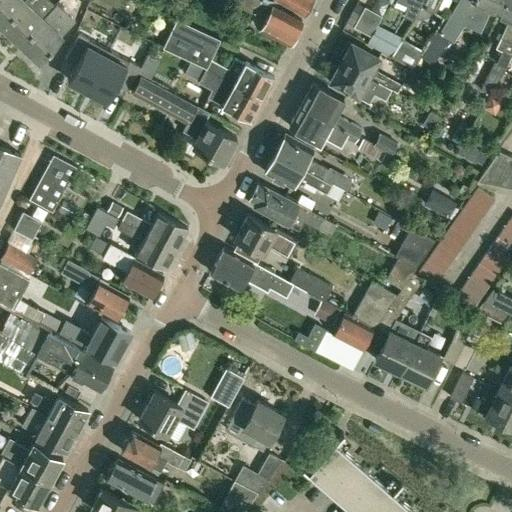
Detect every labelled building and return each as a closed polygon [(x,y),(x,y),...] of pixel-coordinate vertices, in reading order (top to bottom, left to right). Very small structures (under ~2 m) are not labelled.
[(23,0),(0,25),(19,42),(43,16),(54,4),(49,0),(23,0)] [(0,0),(0,24),(0,25),(23,0),(0,0)] [(302,19),(285,10),(267,0),(241,0),(240,2),(255,11),(249,21),(289,43),(302,19)] [(305,13),(311,0),(279,0),(283,2),(283,1),(305,13)] [(412,0),(405,17),(412,21),(415,17),(425,0),(412,0)] [(425,0),(415,17),(417,18),(420,19),(422,19),(425,19),(427,19),(429,18),(432,17),(434,15),(435,14),(436,12),(442,0),(425,0)] [(476,0),(467,22),(481,28),(490,9),(499,14),(504,0),(476,0)] [(511,0),(504,0),(499,14),(509,18),(496,46),(502,49),(496,61),(494,60),(480,89),(490,94),(509,59),(511,53),(511,0)] [(469,6),(461,1),(451,15),(460,21),(469,6)] [(54,4),(43,16),(19,42),(38,60),(62,34),(75,20),(56,2),(54,4)] [(354,25),(371,35),(382,15),(364,5),(354,25)] [(460,21),(451,15),(448,14),(439,29),(451,37),(461,21),(460,21)] [(263,98),(275,76),(245,60),(244,62),(234,56),(229,67),(210,57),(220,37),(177,17),(164,46),(191,59),(206,66),(219,74),(263,98)] [(449,38),(437,30),(420,57),(432,65),(449,38)] [(384,51),(391,55),(400,38),(393,34),(384,51)] [(110,47),(90,36),(69,76),(89,87),(110,47)] [(401,38),(391,55),(413,66),(423,50),(401,38)] [(378,55),(369,50),(351,40),(350,42),(347,41),(341,52),(344,53),(341,60),(390,86),(396,89),(401,81),(372,66),(378,55)] [(130,58),(110,47),(89,87),(108,98),(130,58)] [(212,87),(208,94),(222,102),(221,103),(251,119),(263,98),(219,74),(206,66),(191,59),(185,71),(199,79),(199,80),(212,87)] [(386,95),(390,86),(341,60),(337,66),(335,65),(329,76),(331,77),(331,79),(369,99),(374,89),(386,95)] [(224,161),(237,136),(209,120),(213,113),(186,99),(142,75),(132,94),(187,123),(183,130),(184,130),(177,145),(192,153),(197,145),(224,161)] [(357,134),(361,127),(336,113),(344,97),(313,81),(301,103),(352,130),(357,134)] [(412,88),(408,85),(406,84),(403,82),(402,84),(398,91),(402,93),(407,96),(408,95),(410,91),(412,88)] [(301,103),(289,125),(320,141),(328,126),(354,140),(357,134),(352,130),(301,103)] [(434,128),(442,114),(431,108),(423,122),(434,128)] [(286,131),(275,151),(322,177),(327,167),(307,156),(312,146),(286,131)] [(374,143),(374,144),(385,151),(391,155),(397,145),(380,134),(374,143)] [(385,151),(374,144),(374,143),(373,143),(363,137),(358,146),(357,148),(358,148),(380,160),(381,160),(381,159),(381,158),(385,151)] [(456,154),(466,160),(474,147),(464,141),(456,154)] [(0,202),(21,154),(0,144),(0,202)] [(493,157),(486,167),(478,178),(511,185),(511,154),(499,148),(493,157)] [(275,151),(264,170),(291,185),(297,175),(326,191),(331,181),(322,177),(275,151)] [(76,165),(53,153),(29,197),(52,210),(76,165)] [(322,177),(331,181),(337,170),(328,165),(327,167),(322,177)] [(299,201),(282,192),(265,183),(264,184),(258,181),(250,197),(256,200),(253,204),(271,214),(287,223),(298,229),(304,219),(318,227),(319,227),(327,231),(328,229),(331,231),(335,223),(298,203),(299,201)] [(470,187),(463,183),(458,191),(465,195),(470,187)] [(478,186),(472,195),(489,207),(495,198),(478,186)] [(472,195),(465,204),(482,216),(489,207),(472,195)] [(445,197),(437,212),(449,219),(457,204),(445,197)] [(465,204),(459,213),(476,225),(482,216),(465,204)] [(97,205),(91,215),(105,222),(113,226),(118,215),(107,210),(97,205)] [(127,208),(122,218),(177,247),(188,227),(158,210),(152,222),(127,208)] [(13,228),(32,239),(42,220),(23,210),(13,228)] [(371,223),(383,229),(389,217),(378,211),(371,223)] [(275,225),(274,227),(248,213),(235,236),(262,251),(267,243),(287,255),(297,237),(275,225)] [(459,213),(453,222),(470,234),(476,225),(459,213)] [(122,218),(117,226),(142,240),(136,251),(166,267),(177,247),(122,218)] [(511,222),(508,220),(503,228),(511,234),(511,222)] [(453,222),(446,231),(463,243),(470,234),(453,222)] [(425,253),(431,245),(436,238),(411,224),(394,255),(397,257),(415,267),(420,260),(425,253)] [(47,247),(32,239),(13,228),(7,239),(9,240),(0,256),(0,257),(29,273),(38,256),(30,252),(31,248),(43,254),(47,247)] [(511,234),(503,228),(497,236),(511,247),(511,234)] [(446,231),(440,240),(457,252),(463,243),(446,231)] [(120,279),(133,285),(150,295),(163,272),(134,257),(135,255),(110,241),(109,242),(95,234),(88,247),(126,268),(120,279)] [(511,247),(497,236),(491,245),(508,257),(511,250),(511,247)] [(436,238),(431,245),(452,260),(457,252),(440,240),(436,238)] [(254,261),(241,254),(223,245),(215,259),(216,259),(210,270),(240,286),(245,277),(266,288),(267,286),(284,296),(291,282),(254,261)] [(431,245),(425,253),(446,267),(452,260),(431,245)] [(491,245),(484,254),(501,266),(508,257),(491,245)] [(425,253),(420,260),(441,275),(446,267),(425,253)] [(484,254),(478,263),(495,275),(501,266),(484,254)] [(122,304),(128,294),(107,282),(108,280),(87,268),(88,266),(69,256),(61,270),(94,288),(88,299),(100,306),(116,315),(118,312),(120,314),(123,310),(125,305),(122,304)] [(29,273),(0,257),(0,300),(40,322),(46,311),(21,297),(33,275),(29,273)] [(414,268),(415,267),(397,257),(385,279),(400,287),(413,270),(414,268)] [(435,283),(441,275),(420,260),(415,267),(414,268),(425,276),(426,277),(435,283)] [(478,263),(472,271),(489,283),(495,275),(478,263)] [(297,265),(289,279),(324,299),(332,284),(297,265)] [(400,287),(396,293),(389,303),(374,325),(387,333),(390,328),(426,277),(425,276),(414,268),(413,270),(400,287)] [(472,271),(466,279),(483,291),(489,283),(472,271)] [(466,279),(460,288),(477,300),(483,291),(466,279)] [(389,303),(396,293),(372,280),(353,314),(374,325),(389,303)] [(511,296),(492,286),(483,299),(511,313),(511,296)] [(460,288),(455,296),(472,308),(477,300),(460,288)] [(52,329),(40,322),(0,300),(0,358),(27,373),(38,354),(51,361),(56,350),(76,361),(70,371),(100,387),(112,365),(50,331),(52,329)] [(317,311),(334,320),(340,309),(323,301),(317,311)] [(95,349),(115,360),(131,331),(109,319),(100,315),(92,331),(80,325),(67,317),(60,330),(66,333),(95,349)] [(362,347),(371,330),(342,315),(333,333),(362,347)] [(511,317),(509,316),(498,340),(511,346),(511,360),(511,364),(511,317)] [(387,333),(375,358),(400,370),(420,329),(409,324),(404,335),(390,328),(387,333)] [(464,341),(468,330),(456,326),(452,337),(443,356),(454,361),(464,341)] [(179,340),(182,349),(191,347),(197,345),(192,328),(187,330),(177,332),(179,340)] [(420,329),(400,370),(425,383),(440,353),(426,346),(431,335),(420,329)] [(475,346),(464,341),(454,361),(465,367),(475,346)] [(511,364),(499,388),(511,394),(511,364)] [(226,366),(210,395),(228,404),(244,376),(226,366)] [(464,370),(451,395),(462,400),(474,376),(464,370)] [(154,389),(138,417),(166,433),(175,417),(193,427),(208,400),(185,388),(177,402),(154,389)] [(477,394),(472,406),(511,425),(511,394),(499,388),(492,402),(477,394)] [(35,391),(30,400),(49,410),(47,413),(77,429),(88,409),(58,393),(54,401),(35,391)] [(257,399),(243,424),(258,432),(252,443),(263,449),(283,413),(257,399)] [(33,406),(24,423),(38,431),(36,434),(66,450),(77,429),(47,413),(33,406)] [(123,446),(121,449),(160,470),(166,459),(184,469),(191,458),(161,441),(159,444),(132,429),(128,437),(125,438),(122,443),(123,446)] [(11,438),(3,452),(50,479),(63,456),(33,440),(29,448),(11,438)] [(416,511),(363,465),(335,441),(313,465),(308,471),(307,472),(353,511),(416,511)] [(0,470),(13,478),(8,487),(15,491),(37,503),(50,479),(3,452),(0,450),(0,470)] [(234,479),(257,491),(268,478),(281,458),(269,451),(257,471),(243,463),(234,479)] [(163,481),(135,466),(117,457),(112,466),(109,467),(107,471),(108,474),(107,476),(153,501),(163,481)] [(227,511),(243,511),(257,491),(234,479),(219,507),(227,511)] [(101,487),(94,499),(90,506),(100,511),(155,511),(122,494),(120,497),(101,487)]
